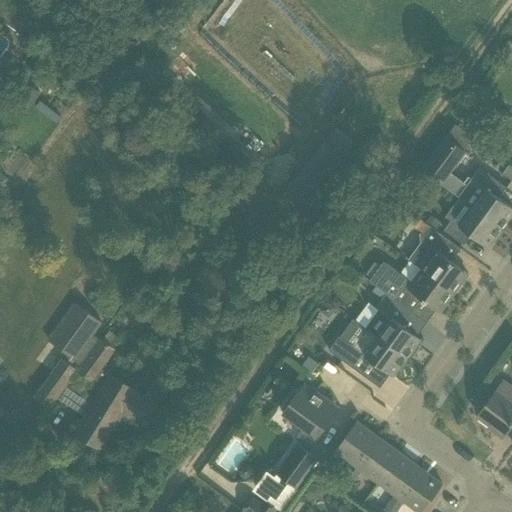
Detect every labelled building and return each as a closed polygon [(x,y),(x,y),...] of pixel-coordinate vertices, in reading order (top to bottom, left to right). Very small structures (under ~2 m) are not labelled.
[(21,111),(29,101),(23,95),(15,105),(21,111)] [(40,101),(35,107),(56,124),(61,118),(40,101)] [(341,110),(335,118),(341,122),(347,115),(341,110)] [(422,170),(442,184),(474,140),(455,125),(422,170)] [(274,205),(306,231),(368,154),(336,128),(274,205)] [(502,174),(511,181),(511,180),(511,166),(509,165),(502,174)] [(473,208),(501,229),(511,213),(511,207),(499,198),(506,188),(479,168),(471,179),(472,180),(459,198),(473,208)] [(471,236),(487,248),(501,229),(473,208),(460,226),(452,219),(444,230),(464,245),(471,236)] [(424,241),(409,261),(422,270),(454,293),(468,274),(451,262),(460,249),(444,237),(428,225),(422,234),(424,241)] [(383,263),(370,281),(386,293),(412,312),(421,299),(439,313),(454,293),(422,270),(412,283),(412,284),(399,275),(383,263)] [(408,356),(411,358),(420,346),(417,344),(420,339),(402,326),(412,312),(386,293),(375,308),(379,310),(366,328),(407,358),(408,356)] [(327,301),(319,311),(329,318),(337,309),(327,301)] [(35,398),(49,408),(61,391),(76,371),(100,339),(92,333),(101,321),(76,303),(49,341),(67,354),(35,398)] [(339,336),(329,351),(335,355),(351,367),(362,375),(372,361),(393,377),(407,358),(366,328),(352,346),(340,337),(339,336)] [(76,433),(100,449),(121,415),(153,431),(164,407),(135,393),(135,391),(111,376),(110,377),(103,372),(101,370),(115,350),(100,339),(76,371),(92,382),(94,379),(97,381),(104,387),(76,433)] [(0,409),(10,419),(43,383),(22,364),(0,386),(0,409)] [(490,428),(502,437),(511,423),(511,404),(510,403),(511,400),(511,388),(503,382),(478,417),(491,426),(490,428)] [(298,440),(309,448),(338,408),(304,383),(282,413),(305,430),(298,440)] [(485,386),(477,397),(486,403),(494,393),(485,386)] [(335,453),(356,468),(378,438),(356,422),(345,438),(335,453)] [(356,468),(377,483),(399,453),(378,438),(356,468)] [(277,474),(296,488),(318,458),(298,444),(277,474)] [(377,483),(399,499),(421,469),(399,453),(377,483)] [(253,489),(282,510),(297,490),(268,469),(253,489)] [(399,499),(416,511),(422,511),(443,485),(421,469),(399,499)] [(261,506),(252,500),(243,511),(273,511),(276,510),(264,501),(261,506)]
